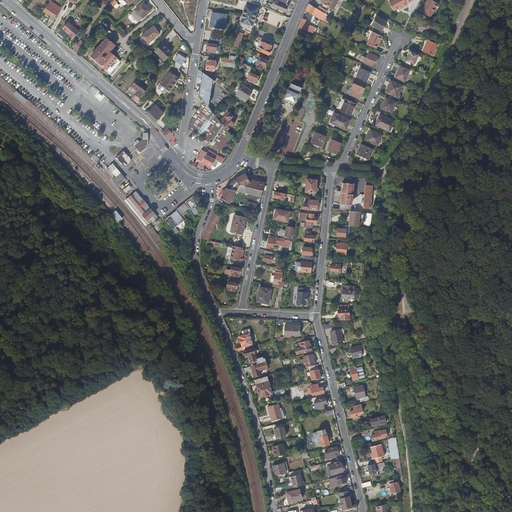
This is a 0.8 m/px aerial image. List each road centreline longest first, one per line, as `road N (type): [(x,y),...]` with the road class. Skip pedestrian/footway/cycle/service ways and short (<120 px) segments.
road 1 (tertiary): [(6,0),(150,127),(176,162)]
road 2 (track): [(396,249),(511,45)]
road 3 (residential): [(213,311),(259,433),(272,511)]
road 4 (residential): [(316,315),(361,511)]
road 5 (track): [(399,320),(397,403),(417,511)]
road 6 (tertiary): [(240,151),(303,0)]
road 7 (residential): [(272,164),(240,312)]
road 8 (residential): [(330,168),(316,315)]
road 9 (residential): [(340,168),(396,39)]
road 10 (residential): [(207,178),(194,259),(213,311)]
